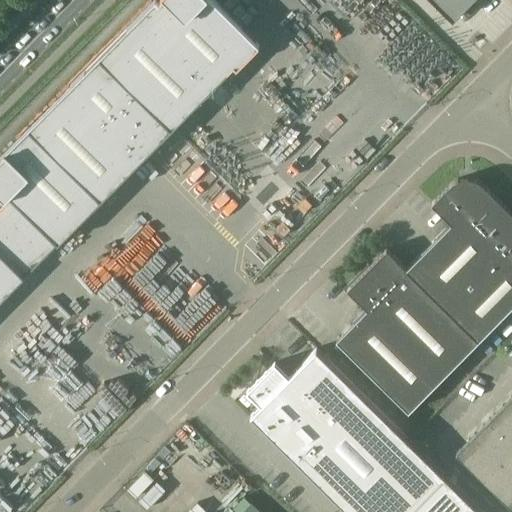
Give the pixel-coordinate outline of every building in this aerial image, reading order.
[(259,43),(215,0),(152,0),(0,155),(0,186),(9,193),(0,203),(0,299),(234,64),(259,43)] [(432,0),(453,20),(472,0),(432,0)] [(365,85),(348,102),(359,112),(376,95),(365,85)] [(374,129),(359,145),(368,154),(383,137),(374,129)] [(451,222),(406,268),(415,277),(478,340),(511,305),(511,212),(486,187),(483,184),(480,181),(476,179),(472,178),(468,177),(464,177),(459,178),(456,180),(452,182),(449,185),(431,203),(451,222)] [(407,412),(478,340),(415,277),(406,268),(386,248),(369,265),(368,263),(343,288),(365,310),(335,341),(407,412)] [(140,257),(123,273),(134,285),(151,268),(140,257)] [(66,341),(96,371),(79,389),(109,419),(222,303),(201,283),(183,301),(161,279),(101,340),(84,323),(66,341)] [(101,331),(119,314),(109,304),(91,320),(101,331)] [(259,403),(249,414),(348,511),(479,511),(313,348),(287,375),(273,362),(246,390),(259,403)] [(511,396),(457,453),(511,506),(511,396)] [(136,402),(116,420),(123,428),(143,410),(136,402)] [(0,471),(27,499),(53,473),(23,444),(0,466),(0,471)]
